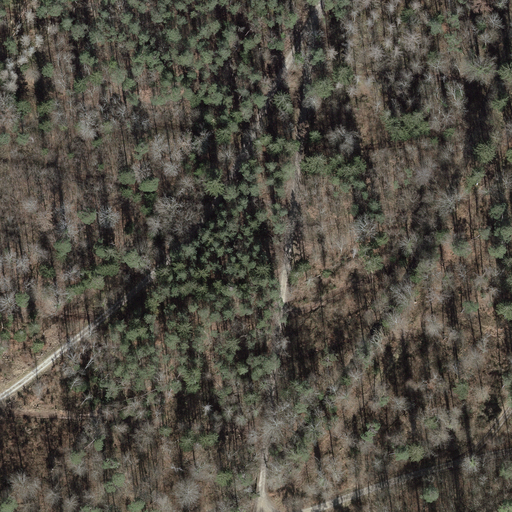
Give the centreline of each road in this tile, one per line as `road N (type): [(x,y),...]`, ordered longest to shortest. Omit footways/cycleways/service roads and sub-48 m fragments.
road 1 (track): [(0,395),(141,289),(202,219),(324,0)]
road 2 (track): [(262,511),(264,439),(304,202),(314,19)]
road 3 (track): [(308,511),(407,475),(511,451)]
